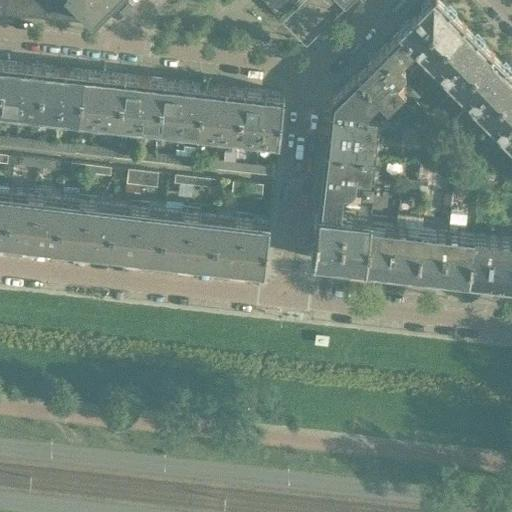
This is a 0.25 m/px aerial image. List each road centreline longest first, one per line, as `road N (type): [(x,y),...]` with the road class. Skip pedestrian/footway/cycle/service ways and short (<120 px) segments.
road 1 (secondary): [(511,506),(0,449)]
road 2 (residential): [(0,262),(289,296)]
road 3 (residential): [(289,296),(313,68)]
road 4 (residential): [(289,296),(511,324)]
road 5 (residential): [(313,68),(104,45)]
